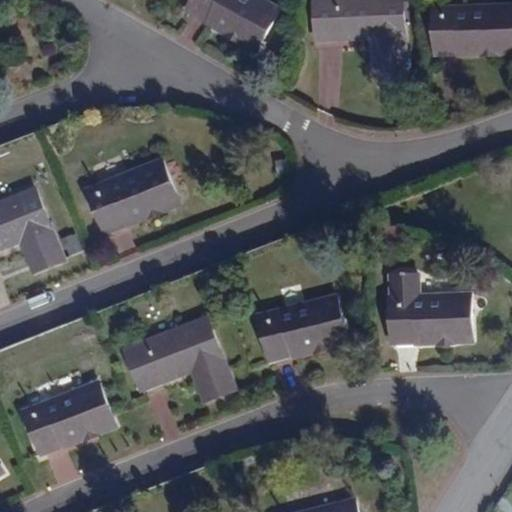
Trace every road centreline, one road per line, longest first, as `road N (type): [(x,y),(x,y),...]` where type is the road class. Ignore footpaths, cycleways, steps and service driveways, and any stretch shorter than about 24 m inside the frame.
road 1 (residential): [(24,511),(326,394),(511,386)]
road 2 (residential): [(0,329),(365,175)]
road 3 (residential): [(365,175),(154,47)]
road 4 (residential): [(0,119),(154,47)]
road 5 (residential): [(511,122),(365,175)]
